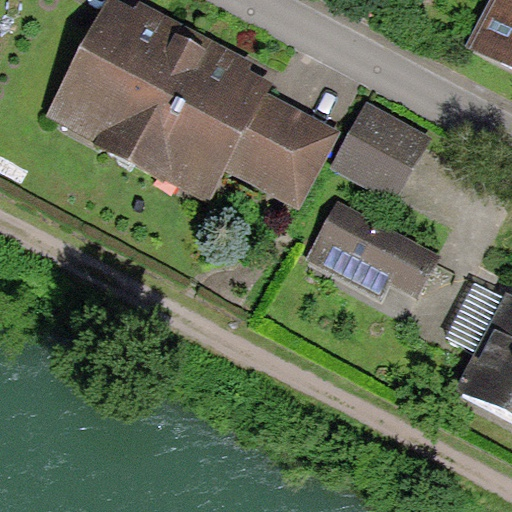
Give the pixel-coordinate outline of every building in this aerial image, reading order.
[(358,120),(115,0),(93,0),(44,99),(226,190),(237,168),(315,206),(358,120)] [(511,0),(501,0),(473,54),(511,74),(511,0)] [(338,179),(409,209),(439,140),(368,110),(338,179)] [(329,210),(294,273),(391,325),(425,262),(329,210)] [(511,439),(511,311),(494,303),(443,406),(511,439)]
